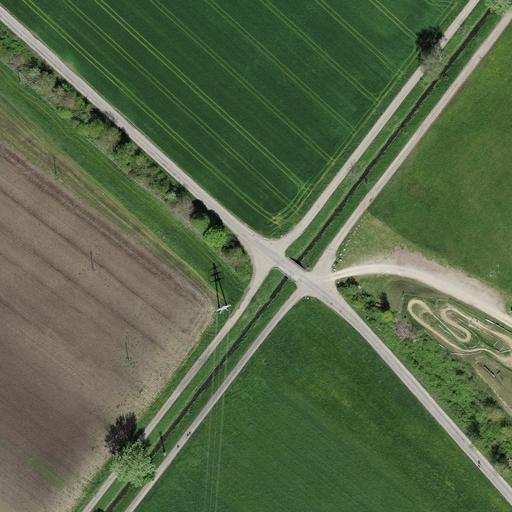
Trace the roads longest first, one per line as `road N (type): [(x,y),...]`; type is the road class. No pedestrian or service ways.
road 1 (unclassified): [(511,500),(338,309),(0,15)]
road 2 (track): [(87,511),(475,0)]
road 3 (track): [(511,10),(309,283)]
road 4 (track): [(309,283),(128,511)]
